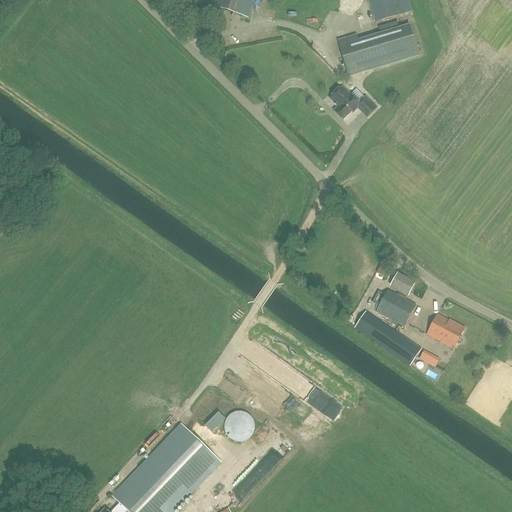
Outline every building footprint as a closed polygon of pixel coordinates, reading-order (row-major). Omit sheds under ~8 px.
[(248,18),(254,0),(215,0),(213,6),(248,18)] [(272,0),(270,6),(283,9),(285,0),(272,0)] [(409,0),(367,0),(374,23),(412,11),(409,0)] [(306,22),(311,10),(304,6),(298,19),(306,22)] [(348,77),(419,56),(409,24),(359,39),(357,34),(337,40),(348,77)] [(357,108),(367,118),(377,108),(365,96),(364,97),(356,89),(351,95),(350,94),(342,86),(329,99),(339,108),(334,112),(343,121),(351,112),(352,113),(357,108)] [(408,298),(417,282),(397,272),(388,288),(408,298)] [(376,312),(404,327),(416,305),(388,290),(376,312)] [(366,311),(356,327),(355,327),(355,328),(409,366),(410,365),(421,348),(366,311)] [(453,322),(452,323),(437,315),(427,335),(454,349),(465,328),(453,322)] [(231,382),(227,392),(243,399),(247,390),(231,382)] [(227,418),(225,422),(224,427),(225,432),(227,436),(231,440),(236,441),(241,442),(246,440),(250,438),(253,434),(254,429),(254,424),(252,419),(249,415),(245,413),(240,412),(235,412),(231,414),(227,418)] [(126,511),(127,511),(128,511),(173,511),(221,463),(181,425),(112,497),(119,503),(111,511),(108,511),(104,508),(100,511),(126,511)]
